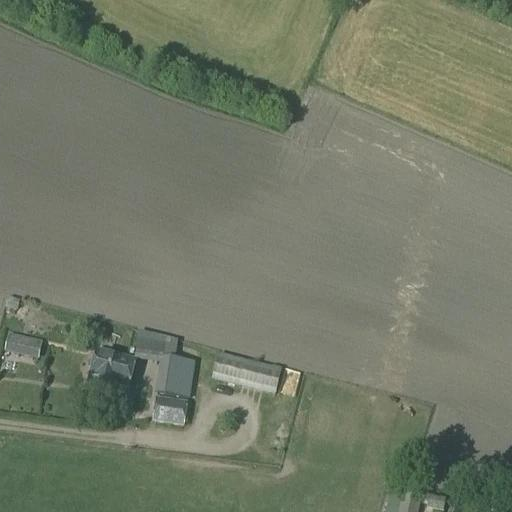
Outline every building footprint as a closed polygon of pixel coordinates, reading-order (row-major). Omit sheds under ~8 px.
[(7,300),(4,310),(15,312),(18,302),(7,300)] [(6,351),(19,354),(23,337),(10,334),(6,351)] [(215,351),(207,376),(271,394),(278,369),(215,351)] [(87,383),(83,395),(114,403),(117,392),(126,394),(134,364),(94,353),(86,383),(87,383)] [(160,360),(154,396),(185,401),(191,365),(160,360)] [(154,401),(151,423),(182,428),(186,406),(154,401)] [(401,500),(398,511),(416,511),(418,504),(401,500)]
